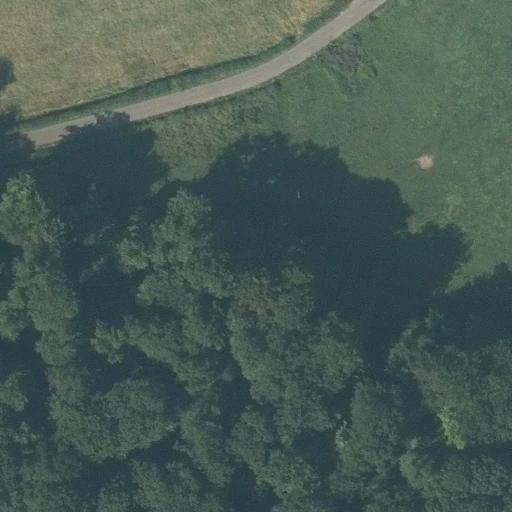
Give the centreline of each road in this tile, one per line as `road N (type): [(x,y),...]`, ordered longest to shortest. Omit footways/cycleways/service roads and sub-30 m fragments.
road 1 (track): [(0,308),(135,285),(226,321),(388,460),(511,495)]
road 2 (unclassified): [(0,150),(189,103),(279,69),(375,0)]
